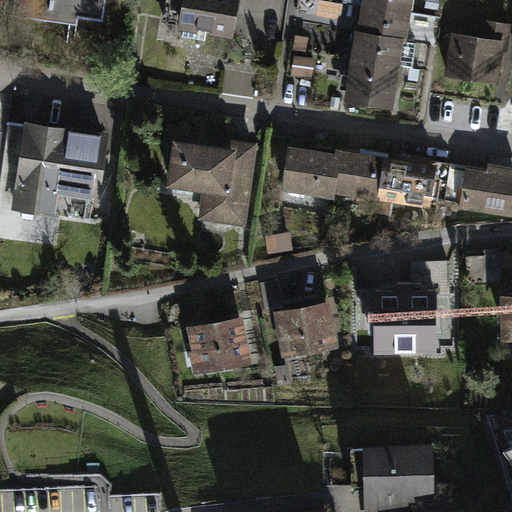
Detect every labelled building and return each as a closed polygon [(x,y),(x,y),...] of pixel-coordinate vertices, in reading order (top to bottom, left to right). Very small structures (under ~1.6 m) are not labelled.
[(29,0),(27,17),(78,25),(79,15),(104,19),(106,0),(29,0)] [(168,0),(161,31),(176,34),(184,0),(168,0)] [(236,41),(242,0),(187,0),(182,32),(236,41)] [(415,6),(379,0),(364,0),(358,33),(409,41),(415,6)] [(454,32),(446,79),(500,89),(511,27),(484,22),(481,36),(454,32)] [(409,41),(358,33),(352,68),(402,77),(409,41)] [(402,77),(352,68),(346,104),(396,112),(402,77)] [(27,122),(14,211),(59,218),(61,202),(100,208),(111,134),(27,122)] [(247,226),(259,147),(179,136),(172,188),(202,192),(199,219),(247,226)] [(335,200),(336,194),(341,154),(293,148),(287,194),(335,200)] [(342,150),(341,154),(336,194),(377,199),(383,156),(342,150)] [(390,154),(383,200),(435,208),(436,199),(448,201),(454,164),(390,154)] [(511,216),(511,167),(492,164),(491,170),(470,166),(463,208),(511,216)] [(469,254),(469,278),(500,278),(500,254),(469,254)] [(365,342),(411,341),(410,290),(364,291),(365,342)] [(274,311),(284,359),(338,349),(329,301),(274,311)] [(196,377),(253,363),(241,314),(184,327),(196,377)] [(440,501),(439,442),(364,443),(365,511),(413,511),(414,501),(440,501)]
